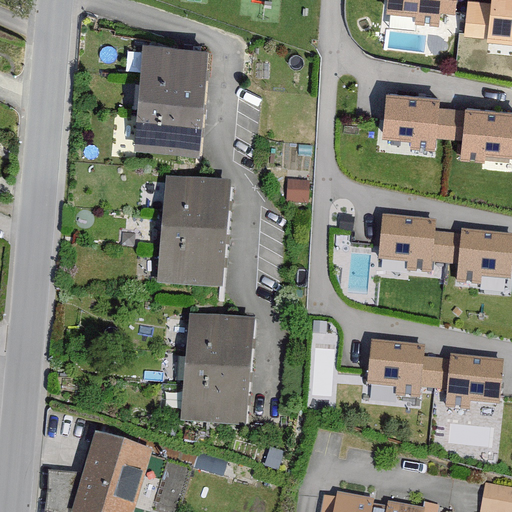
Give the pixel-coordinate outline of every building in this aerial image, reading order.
[(387,0),(386,10),(416,13),(415,20),(439,22),(440,11),(456,13),(457,0),(387,0)] [(511,0),(490,0),(490,4),(467,1),(463,38),(511,43),(511,0)] [(217,47),(153,40),(141,142),(205,149),(217,47)] [(439,96),(384,89),(379,135),(410,138),(409,145),(435,148),(436,134),(462,137),(459,156),(482,159),(483,149),(511,152),(511,109),(466,103),(465,109),(438,106),(439,96)] [(239,180),(170,174),(160,279),(229,285),(239,180)] [(437,224),(382,217),(377,263),(408,267),(407,273),(432,276),(434,262),(460,265),(457,284),(480,287),(481,277),(511,281),(511,237),(463,232),(463,238),(436,234),(437,224)] [(263,321),(198,316),(190,418),(254,423),(263,321)] [(425,347),(370,341),(365,386),(395,390),(395,396),(420,400),(422,386),(447,389),(445,408),(468,410),(469,401),(500,405),(505,362),(451,355),(451,361),(424,358),(425,347)] [(146,511),(164,452),(102,434),(80,511),(84,511),(146,511)] [(58,511),(65,511),(67,471),(50,470),(49,511),(58,511)] [(511,511),(511,484),(485,481),(482,511),(511,511)] [(429,511),(430,509),(342,492),(337,511),(429,511)]
